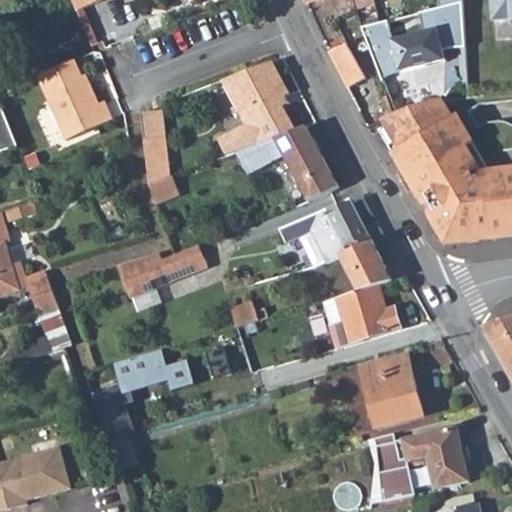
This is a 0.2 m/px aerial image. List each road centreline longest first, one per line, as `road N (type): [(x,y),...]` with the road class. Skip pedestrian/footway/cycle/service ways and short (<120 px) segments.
road 1 (residential): [(441,303),(284,0)]
road 2 (residential): [(511,425),(441,303)]
